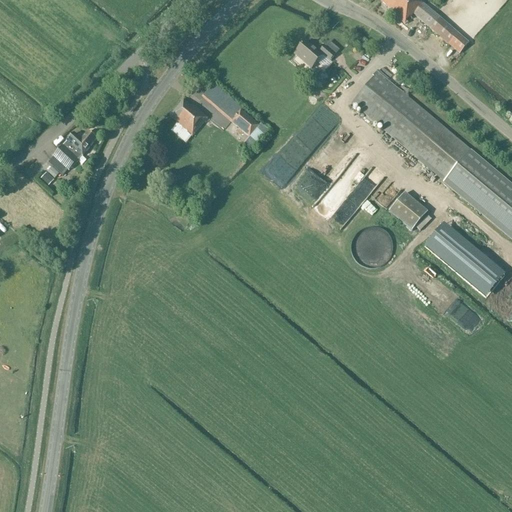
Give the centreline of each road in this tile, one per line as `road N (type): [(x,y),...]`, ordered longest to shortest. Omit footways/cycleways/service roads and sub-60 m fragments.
road 1 (secondary): [(44,511),(78,287),(111,176),(161,86),(240,0)]
road 2 (unclassified): [(0,174),(195,0)]
road 3 (tertiary): [(511,135),(397,38),(331,0)]
